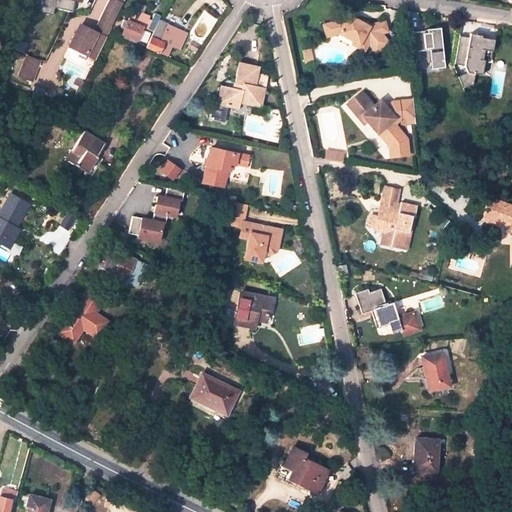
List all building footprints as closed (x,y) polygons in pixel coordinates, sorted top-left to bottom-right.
[(49,0),(49,6),(73,11),(75,0),(49,0)] [(121,3),(115,0),(110,0),(95,31),(105,36),(121,3)] [(137,42),(143,25),(144,26),(153,30),(159,15),(155,13),(151,21),(147,19),(144,18),(146,13),(133,8),(128,19),(124,18),(120,26),(124,28),(121,36),(137,42)] [(355,30),(360,22),(354,19),(349,26),(355,30)] [(341,34),(363,48),(361,51),(367,54),(373,47),(374,54),(390,52),(388,40),(395,39),(393,28),(374,31),(360,22),(355,30),(349,26),(341,21),(325,24),(327,37),(341,34)] [(84,26),(80,24),(75,33),(80,35),(84,26)] [(167,56),(172,46),(179,49),(186,32),(168,24),(161,41),(151,37),(146,47),(167,56)] [(95,31),(84,26),(80,35),(75,33),(69,46),(70,47),(67,51),(70,53),(69,55),(70,58),(80,63),(83,62),(86,54),(95,59),(106,36),(105,36),(95,31)] [(424,31),(406,33),(408,52),(426,50),(426,48),(429,48),(430,65),(444,64),(440,28),(427,29),(427,33),(424,33),(424,31)] [(468,37),(459,35),(454,63),(463,65),(465,72),(473,73),(480,75),(483,60),(481,60),(483,50),(490,51),(493,40),(479,37),(479,40),(475,40),(476,34),(469,33),(468,37)] [(201,43),(192,40),(190,46),(199,50),(201,43)] [(304,53),(306,65),(314,64),(312,52),(309,52),(304,53)] [(40,60),(28,55),(20,76),(32,80),(40,60)] [(463,65),(454,63),(453,66),(456,73),(464,81),(471,75),(473,73),(465,72),(463,65)] [(257,74),(237,69),(233,88),(235,88),(234,95),(220,92),(216,110),(233,114),(238,111),(238,109),(259,113),(263,94),(253,92),(257,74)] [(369,99),(362,90),(347,102),(354,111),(369,99)] [(415,122),(413,100),(392,102),(389,105),(391,108),(388,111),(379,101),(374,105),(369,99),(354,111),(363,122),(367,119),(376,131),(382,126),(388,134),(382,139),(388,146),(389,148),(396,147),(397,154),(408,153),(406,137),(394,124),(399,120),(401,119),(402,123),(415,122)] [(382,126),(376,131),(382,139),(388,134),(382,126)] [(105,143),(84,130),(66,158),(86,172),(105,143)] [(237,153),(231,151),(210,146),(203,173),(202,180),(203,181),(222,185),(228,161),(234,163),(235,161),(237,153)] [(396,147),(389,148),(390,155),(397,154),(396,147)] [(247,155),(237,153),(235,161),(245,164),(247,155)] [(344,156),(326,153),(325,159),(343,162),(344,156)] [(176,180),(183,168),(167,159),(160,171),(176,180)] [(381,200),(380,200),(377,216),(374,228),(374,229),(384,232),(381,243),(393,246),(394,242),(404,244),(408,226),(412,227),(416,206),(401,202),(400,205),(396,204),(399,190),(384,187),(381,200)] [(28,204),(9,193),(0,208),(0,244),(9,250),(20,230),(16,226),(28,204)] [(511,205),(491,198),(483,218),(511,228),(511,257),(511,256),(511,205)] [(242,221),(246,204),(234,202),(229,224),(241,227),(242,221)] [(171,216),(155,207),(143,228),(159,238),(171,216)] [(76,218),(67,213),(59,225),(69,232),(76,218)] [(377,216),(370,214),(368,226),(374,228),(377,216)] [(56,228),(36,216),(26,233),(35,239),(45,245),(52,234),(56,228)] [(274,228),(242,221),(241,227),(239,236),(248,238),(244,258),(261,261),(262,253),(269,255),(277,250),(279,237),(276,234),(273,233),(274,228)] [(393,247),(407,250),(412,227),(408,226),(404,244),(394,242),(393,246),(393,247)] [(33,243),(45,250),(50,242),(53,244),(56,237),(52,234),(45,245),(35,239),(33,243)] [(109,248),(105,254),(98,264),(106,270),(126,279),(134,259),(109,248)] [(339,275),(346,273),(345,265),(338,266),(339,275)] [(135,279),(130,288),(145,295),(147,290),(149,286),(135,279)] [(76,301),(56,332),(73,342),(82,328),(97,337),(107,322),(94,314),(106,295),(88,287),(78,302),(76,301)] [(367,289),(354,293),(360,312),(369,309),(372,317),(376,316),(379,326),(388,324),(391,333),(399,330),(400,334),(405,332),(406,334),(416,331),(411,313),(396,318),(391,303),(385,305),(380,289),(368,293),(367,289)] [(271,298),(241,292),(234,322),(254,327),(255,321),(256,318),(266,320),(271,298)] [(228,306),(227,319),(233,320),(235,307),(230,307),(228,306)] [(419,329),(413,312),(411,313),(416,331),(419,329)] [(441,352),(421,357),(424,374),(427,374),(430,390),(448,386),(441,352)] [(238,390),(202,373),(190,396),(226,414),(238,390)] [(437,439),(414,437),(413,459),(414,459),(413,470),(435,471),(437,439)] [(511,441),(502,440),(500,455),(511,456),(511,441)] [(305,453),(293,447),(285,461),(282,460),(277,472),(291,479),(304,485),(317,491),(327,469),(303,458),(305,453)] [(277,472),(274,476),(289,484),(291,479),(277,472)] [(289,484),(302,489),(304,485),(291,479),(289,484)] [(93,487),(85,496),(93,502),(100,493),(93,487)] [(1,497),(0,496),(0,511),(8,511),(11,500),(15,500),(17,493),(3,489),(1,497)] [(24,511),(29,494),(24,493),(20,506),(18,506),(15,511),(24,511)] [(46,511),(50,500),(29,494),(24,511),(46,511)]
